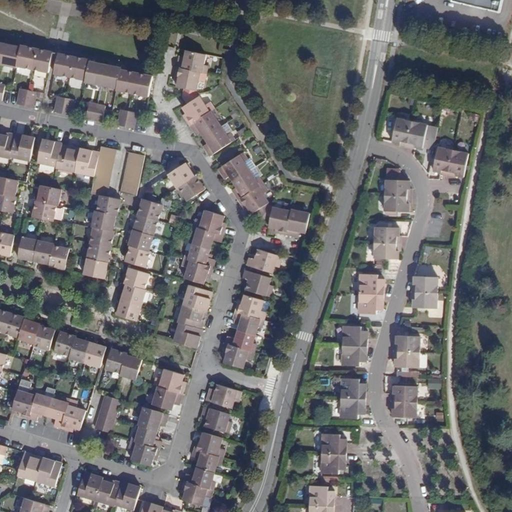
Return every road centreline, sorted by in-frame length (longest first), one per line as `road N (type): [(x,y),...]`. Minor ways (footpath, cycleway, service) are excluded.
road 1 (residential): [(420,511),(375,385),(424,198),(399,156),(359,143)]
road 2 (residential): [(359,143),(285,391)]
road 3 (residential): [(204,369),(243,229),(194,152)]
road 4 (residential): [(78,455),(170,483),(204,369)]
road 5 (residential): [(194,152),(0,112)]
road 6 (residential): [(386,0),(359,143)]
road 7 (residential): [(285,391),(251,511)]
